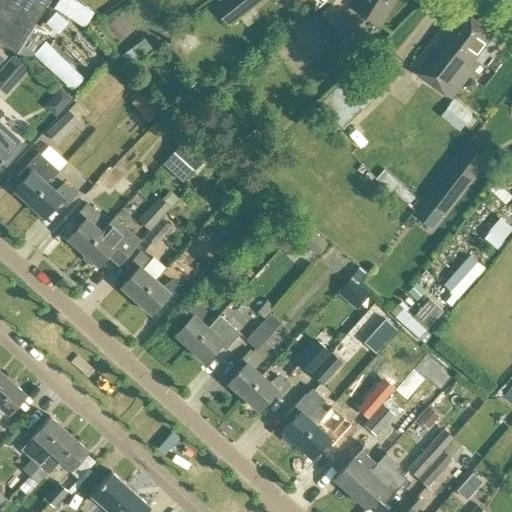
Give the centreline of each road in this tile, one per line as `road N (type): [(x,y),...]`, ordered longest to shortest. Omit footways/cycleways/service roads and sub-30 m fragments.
road 1 (residential): [(275,496),(0,251)]
road 2 (residential): [(192,511),(0,338)]
